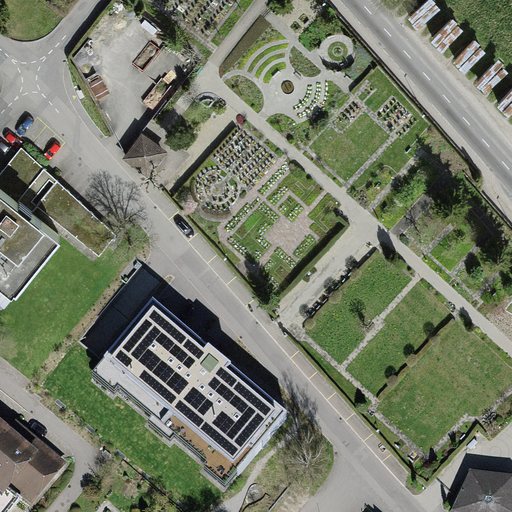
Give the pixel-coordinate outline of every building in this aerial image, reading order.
[(140,140),(127,155),(146,171),(159,156),(140,140)] [(21,147),(0,172),(0,271),(17,286),(59,234),(18,201),(44,168),(21,147)] [(99,253),(115,233),(57,179),(37,204),(99,253)] [(238,476),(286,418),(152,306),(104,364),(238,476)] [(0,486),(3,490),(11,481),(31,498),(60,465),(26,437),(22,441),(13,433),(9,438),(0,430),(0,486)] [(466,481),(451,511),(511,511),(511,490),(505,494),(497,487),(485,486),(475,491),(466,481)]
